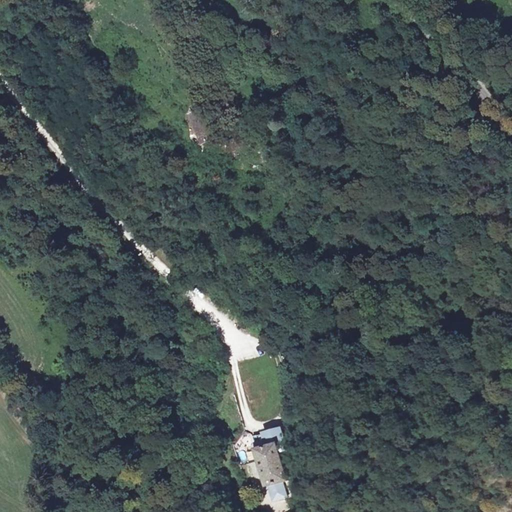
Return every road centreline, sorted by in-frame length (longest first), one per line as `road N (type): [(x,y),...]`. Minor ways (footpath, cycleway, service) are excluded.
road 1 (unclassified): [(0,75),(83,185),(206,316),(234,368),(248,427)]
road 2 (unclassified): [(397,0),(456,61),(511,141)]
